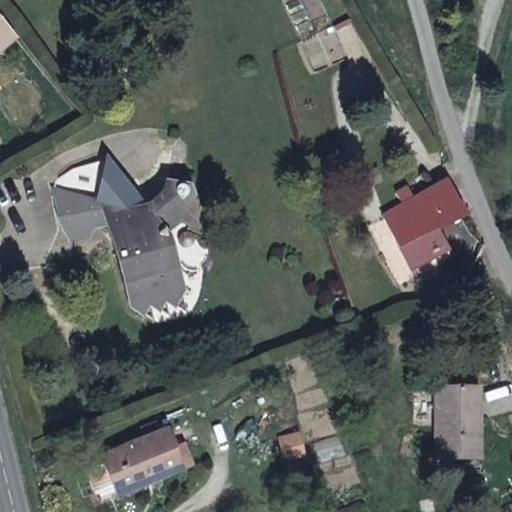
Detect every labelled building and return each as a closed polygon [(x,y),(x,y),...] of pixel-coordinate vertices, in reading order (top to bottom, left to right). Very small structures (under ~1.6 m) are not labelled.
[(0,50),(16,38),(0,19),(0,50)] [(181,185),(178,186),(174,190),(169,188),(169,183),(167,183),(163,192),(160,198),(146,210),(108,160),(94,202),(59,191),(66,232),(69,230),(84,228),(107,225),(112,223),(122,235),(118,238),(116,241),(114,244),(115,249),(134,309),(143,314),(150,304),(159,310),(165,300),(171,303),(175,294),(182,292),(175,268),(165,268),(164,259),(159,235),(178,221),(191,226),(196,209),(189,197),(190,194),(190,191),(190,189),(188,186),(185,185),(181,185)] [(409,188),(397,194),(404,207),(388,217),(414,267),(443,251),(432,229),(462,212),(447,184),(416,201),(409,188)] [(107,225),(118,238),(122,235),(112,223),(107,225)] [(84,228),(69,230),(71,240),(85,237),(84,228)] [(488,293),(474,297),(479,318),(494,314),(488,293)] [(479,388),(436,388),(437,459),(479,458),(479,388)] [(282,448),(299,441),(291,420),(273,427),(282,448)] [(156,426),(159,434),(166,432),(162,423),(156,426)] [(166,432),(159,434),(102,457),(105,464),(118,497),(184,471),(176,449),(169,431),(166,432)] [(312,446),(318,460),(343,450),(337,436),(312,446)] [(184,446),(176,449),(184,471),(192,467),(184,446)] [(118,497),(105,464),(85,470),(99,504),(118,497)]
